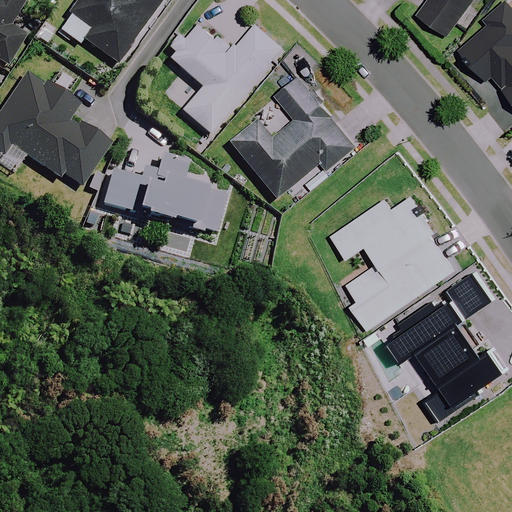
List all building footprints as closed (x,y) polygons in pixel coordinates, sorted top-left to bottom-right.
[(0,0),(0,64),(8,69),(26,40),(10,30),(28,0),(0,0)] [(165,0),(81,0),(68,18),(90,34),(83,43),(116,67),(165,0)] [(432,0),(421,17),(449,37),(475,0),(432,0)] [(511,9),(506,3),(484,24),(488,28),(461,52),(493,81),(511,102),(511,9)] [(284,49),(255,25),(232,52),(201,25),(189,40),(183,35),(170,50),(170,63),(201,90),(181,114),(208,137),(284,49)] [(0,169),(12,177),(24,158),(81,193),(109,147),(70,123),(79,109),(25,76),(0,117),(0,169)] [(358,147),(301,77),(276,98),(296,122),(272,141),(256,121),(228,145),(275,202),(323,163),(329,171),(358,147)] [(162,249),(167,224),(196,230),(195,233),(202,235),(203,231),(216,234),(224,197),(218,196),(220,187),(209,176),(184,171),(186,165),(160,159),(157,172),(141,169),(139,179),(110,172),(102,209),(147,219),(141,245),(162,249)] [(438,232),(414,197),(394,210),(387,200),(333,237),(349,261),(368,248),(380,265),(342,291),(369,331),(457,271),(433,236),(438,232)]
